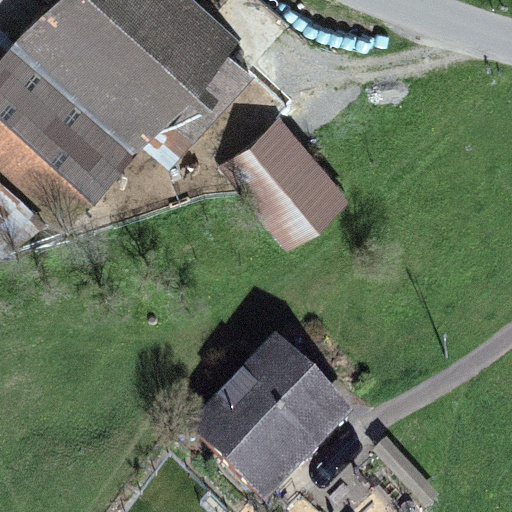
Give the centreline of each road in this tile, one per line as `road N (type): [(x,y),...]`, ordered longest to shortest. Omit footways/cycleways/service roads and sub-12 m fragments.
road 1 (track): [(511,351),(383,436)]
road 2 (unclassified): [(511,45),(385,0)]
